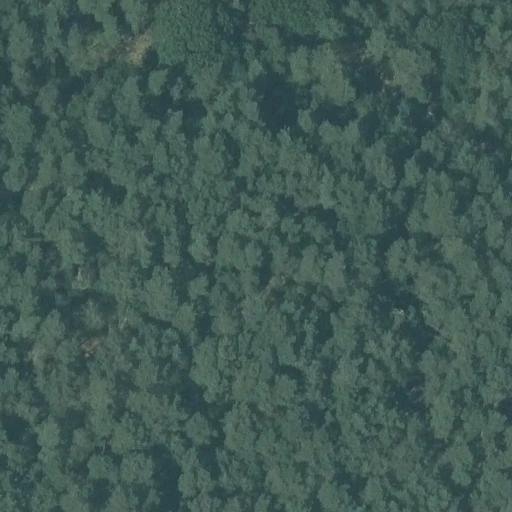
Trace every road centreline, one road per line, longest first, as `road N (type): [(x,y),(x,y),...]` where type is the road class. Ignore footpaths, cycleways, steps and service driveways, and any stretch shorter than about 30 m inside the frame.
road 1 (track): [(94,0),(220,93),(380,194),(410,228),(423,408),(462,511)]
road 2 (track): [(298,54),(511,169)]
road 3 (track): [(156,0),(298,54)]
